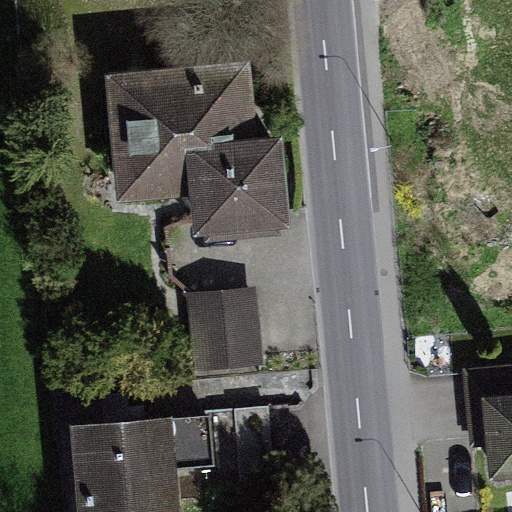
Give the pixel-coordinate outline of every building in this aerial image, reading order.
[(200,213),(303,205),(297,121),(263,124),(259,60),(102,72),(111,189),(198,183),(200,213)] [(193,290),(198,368),(260,364),(255,286),(193,290)] [(476,430),(479,470),(511,467),(511,389),(473,392),(476,430)] [(287,511),(279,402),(220,406),(223,450),(227,511),(287,511)] [(69,417),(76,511),(173,511),(169,454),(223,450),(220,406),(166,410),(119,414),(69,417)]
